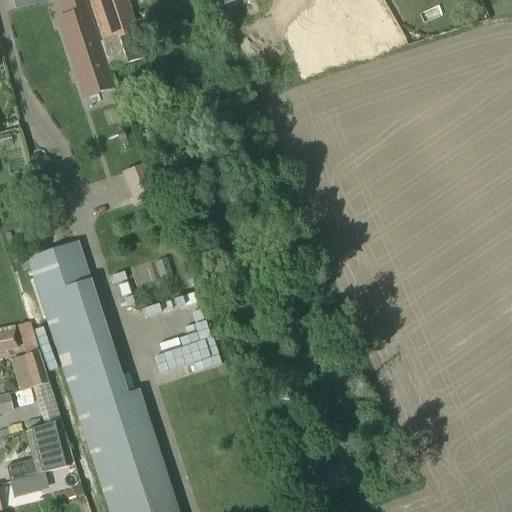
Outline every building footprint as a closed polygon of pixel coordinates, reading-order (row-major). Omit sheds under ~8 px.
[(140,60),(122,0),(86,0),(99,43),(101,42),(109,69),(140,60)] [(214,0),(219,8),(222,7),(228,21),(244,15),(237,0),(214,0)] [(274,0),(302,77),(336,65),(354,59),(352,53),(380,43),(404,35),(391,0),(274,0)] [(63,17),(56,20),(61,35),(82,99),(112,90),(91,25),(87,10),(63,17)] [(138,204),(152,197),(137,166),(122,173),(138,204)] [(76,415),(107,511),(177,511),(138,391),(125,395),(85,279),(74,241),(24,256),(76,415)] [(182,323),(194,319),(190,305),(177,309),(182,323)] [(19,393),(26,391),(47,385),(29,324),(17,327),(25,356),(9,361),(19,393)] [(14,327),(0,329),(0,353),(18,350),(14,327)] [(172,363),(176,371),(195,363),(192,355),(172,363)] [(8,395),(0,397),(0,412),(12,410),(8,395)] [(9,484),(36,477),(36,475),(70,467),(74,466),(62,422),(24,433),(31,460),(5,468),(9,484)] [(343,462),(325,469),(332,484),(349,477),(343,462)] [(36,475),(36,477),(42,499),(76,489),(70,467),(36,475)]
